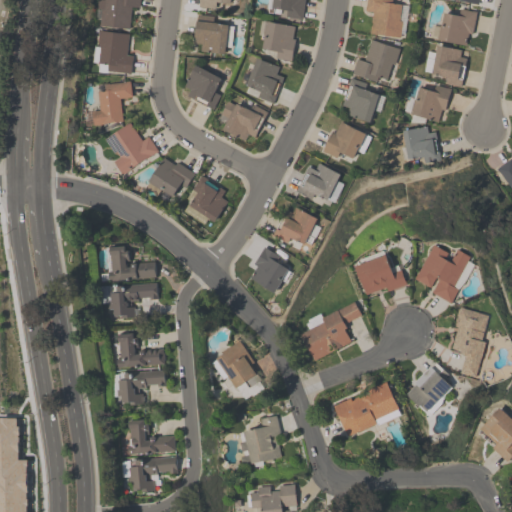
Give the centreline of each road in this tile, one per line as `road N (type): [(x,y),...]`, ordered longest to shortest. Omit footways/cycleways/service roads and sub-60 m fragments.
road 1 (residential): [(336,0),(331,37),(268,171),(183,297),(191,472),(166,504),(119,511)]
road 2 (tertiary): [(55,0),(38,186),(82,511)]
road 3 (residential): [(330,480),(279,354),(254,319),(153,224),(98,198),(38,186)]
road 4 (tertiary): [(15,186),(57,511)]
road 5 (residential): [(169,0),(162,64),(171,117),(188,137),(268,171)]
road 6 (residential): [(294,388),(389,350),(409,327)]
road 7 (residential): [(508,0),(483,130)]
road 8 (residential): [(330,480),(461,471)]
road 9 (tertiary): [(31,0),(18,130)]
